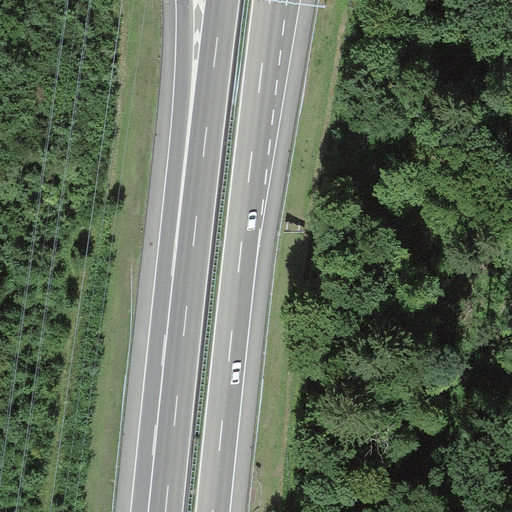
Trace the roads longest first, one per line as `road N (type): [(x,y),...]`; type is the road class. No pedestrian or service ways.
road 1 (motorway): [(214,511),(271,0)]
road 2 (motorway): [(223,0),(189,291)]
road 3 (motorway): [(184,0),(189,291)]
road 4 (motorway): [(189,291),(167,511)]
